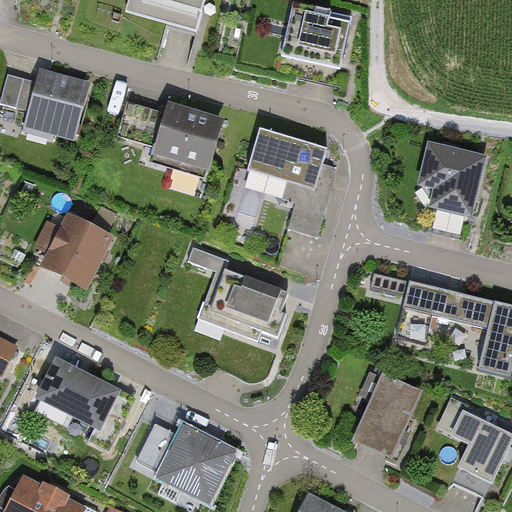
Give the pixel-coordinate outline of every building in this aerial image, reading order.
[(215,0),(137,0),(132,23),(205,42),(215,0)] [(361,25),(299,10),(286,66),(348,80),(361,25)] [(92,93),(40,78),(24,133),(76,148),(92,93)] [(161,166),(216,181),(230,130),(175,114),(161,166)] [(334,155),(266,138),(254,182),(322,200),(334,155)] [(420,211),(464,221),(479,158),(420,144),(410,184),(425,191),(420,211)] [(116,245),(71,224),(45,278),(90,300),(116,245)] [(278,357),(302,288),(227,261),(202,330),(278,357)] [(511,308),(412,285),(399,338),(427,344),(433,317),(491,331),(482,371),(511,378),(511,308)] [(126,400),(59,369),(40,411),(106,442),(126,400)] [(414,398),(372,380),(343,447),(385,465),(414,398)] [(511,442),(511,439),(456,413),(442,440),(460,449),(453,474),(489,491),(511,442)] [(217,511),(242,465),(188,437),(162,486),(213,511),(217,511)] [(87,511),(24,482),(9,511),(87,511)] [(330,511),(305,499),(298,511),(330,511)]
